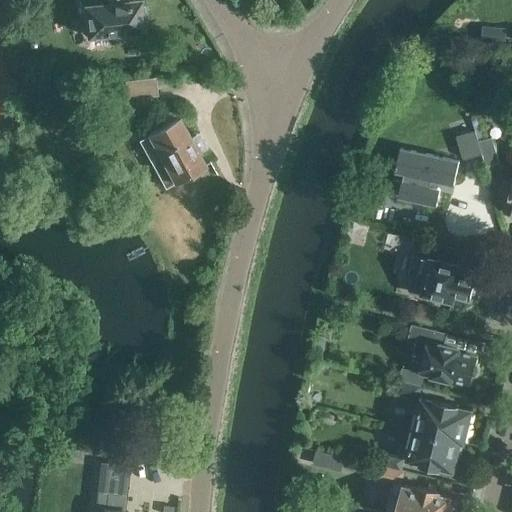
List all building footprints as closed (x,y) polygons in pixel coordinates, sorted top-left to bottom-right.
[(84,0),(86,17),(82,17),(84,33),(88,32),(88,34),(108,33),(108,36),(121,34),(120,31),(141,29),(141,22),(146,22),(144,6),(140,7),(139,0),(128,0),(120,1),(120,0),(84,0)] [(156,76),(125,80),(127,97),(157,94),(156,76)] [(125,80),(100,83),(103,100),(127,97),(125,80)] [(179,116),(138,139),(165,187),(206,164),(199,151),(200,151),(193,137),(191,138),(179,116)] [(500,162),(492,137),(479,140),(486,166),(500,162)] [(401,147),(398,161),(396,171),(405,173),(403,179),(399,195),(437,204),(440,191),(440,189),(439,187),(437,187),(432,186),(434,179),(455,183),(460,160),(401,147)] [(435,258),(438,246),(417,241),(413,261),(429,265),(422,292),(453,299),(455,293),(472,297),(473,293),(477,291),(479,281),(477,277),(477,276),(460,272),(461,265),(435,258)] [(403,367),(400,378),(422,384),(425,372),(451,378),(452,375),(471,379),(472,375),(477,373),(480,369),(480,363),(476,359),(477,353),(460,349),(461,346),(455,345),(455,343),(447,341),(450,331),(415,322),(410,341),(416,343),(413,353),(425,356),(421,372),(403,367)] [(422,384),(400,378),(397,392),(413,396),(411,405),(413,407),(415,408),(411,427),(415,428),(465,440),(472,410),(458,406),(459,405),(437,399),(436,401),(419,397),(422,384)] [(379,463),(392,466),(402,468),(405,456),(422,460),(421,462),(439,467),(440,464),(453,468),(457,453),(461,455),(465,440),(415,428),(411,445),(402,443),(399,454),(383,450),(379,463)] [(346,456),(317,448),(314,463),(342,470),(346,456)] [(128,511),(124,511),(127,492),(125,492),(126,485),(127,485),(130,464),(103,461),(101,480),(109,481),(104,511),(99,511),(98,511),(128,511)] [(402,468),(392,466),(389,481),(405,484),(406,483),(409,470),(402,468)] [(392,511),(449,511),(451,507),(449,507),(452,495),(439,492),(440,490),(435,489),(434,487),(429,485),(429,487),(418,485),(418,486),(406,483),(405,484),(403,493),(399,492),(399,494),(395,494),(391,510),(392,511)]
